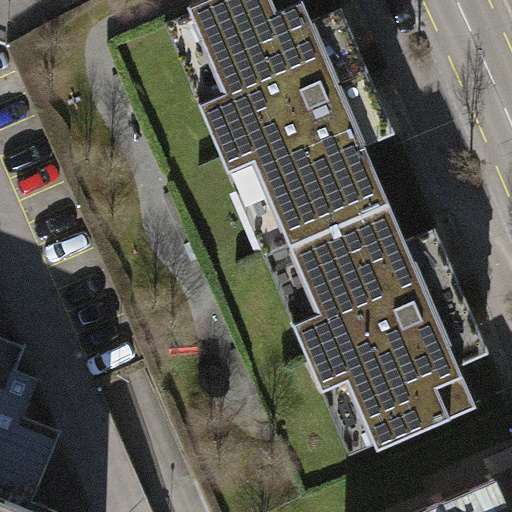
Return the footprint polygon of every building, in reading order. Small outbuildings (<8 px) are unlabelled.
[(262,178),(290,243),(389,201),(365,145),(396,132),(374,80),(369,69),(342,7),(312,20),(303,0),(201,0),(188,6),(217,73),(191,84),(206,119),(232,108),(247,142),(221,153),(237,189),(262,178)] [(406,239),(389,201),(290,243),(319,310),(293,321),(323,389),(348,379),(378,447),(477,405),(459,364),(489,351),(462,288),(457,275),(436,226),(406,239)] [(0,497),(28,509),(31,502),(60,430),(23,415),(38,378),(15,369),(24,346),(0,336),(0,497)] [(511,511),(511,471),(417,511),(511,511)] [(0,511),(56,511),(31,502),(28,509),(0,497),(0,511)]
